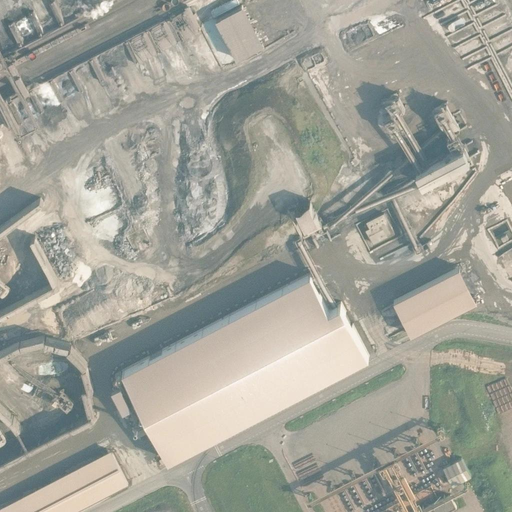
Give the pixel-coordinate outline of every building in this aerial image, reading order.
[(215,16),(238,6),(234,0),(228,0),(212,8),(215,16)] [(38,15),(39,16),(47,9),(40,1),(21,18),(27,25),(38,15)] [(217,18),(215,18),(236,59),(237,58),(261,46),(263,46),(262,45),(241,5),(241,4),(240,5),(217,18)] [(400,107),(405,104),(397,90),(385,97),(393,112),(385,116),(392,129),(407,121),(400,107)] [(452,115),(440,121),(447,133),(457,128),(459,127),(452,115)] [(463,145),(415,169),(421,182),(469,157),(463,145)] [(455,171),(445,176),(447,181),(458,176),(455,171)] [(438,179),(425,186),(428,191),(433,188),(445,182),(442,177),(440,178),(438,179)] [(297,203),(306,228),(321,223),(312,198),(297,203)] [(383,212),(366,221),(367,223),(364,224),(366,229),(372,242),(393,231),(383,212)] [(505,234),(499,237),(502,242),(508,239),(505,234)] [(403,293),(391,299),(393,303),(405,325),(410,335),(464,306),(477,300),(459,264),(403,293)] [(305,274),(121,370),(131,390),(148,422),(154,433),(162,449),(168,459),(368,355),(340,300),(328,307),(310,271),(305,274)] [(44,332),(22,341),(19,333),(0,341),(0,356),(1,357),(47,339),(44,332)] [(124,407),(132,402),(120,380),(112,385),(124,407)] [(145,426),(134,431),(137,436),(148,431),(145,426)] [(112,450),(0,508),(0,511),(66,511),(127,481),(112,450)] [(450,463),(442,467),(452,485),(454,484),(467,477),(470,475),(464,463),(460,457),(458,458),(450,463)] [(449,494),(415,511),(444,511),(456,506),(449,494)]
